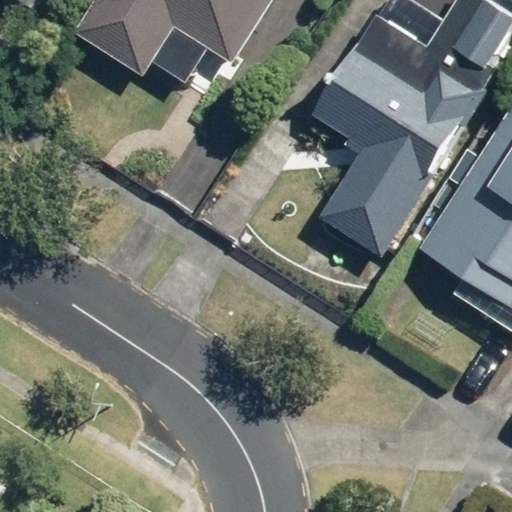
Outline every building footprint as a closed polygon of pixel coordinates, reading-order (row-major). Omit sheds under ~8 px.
[(103,0),(83,32),(189,97),(197,84),(220,99),(282,0),(103,0)] [(424,0),(396,0),(322,112),(375,147),(330,215),(392,256),(511,73),(511,72),(500,65),(511,46),(511,10),(495,0),(467,0),(454,20),(424,0)] [(511,89),(416,239),(473,275),(463,291),(511,322),(511,89)] [(256,130),(216,107),(163,196),(203,219),(256,130)] [(0,505),(15,483),(0,472),(0,505)]
